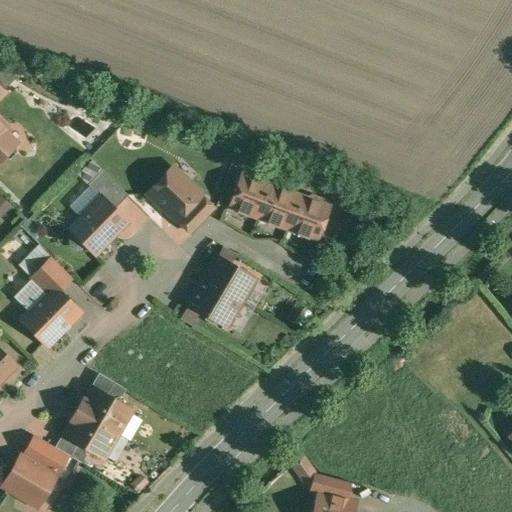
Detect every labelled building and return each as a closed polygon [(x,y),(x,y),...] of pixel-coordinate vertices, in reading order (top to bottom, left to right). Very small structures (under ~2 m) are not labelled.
[(0,121),(0,159),(2,158),(10,158),(16,152),(16,144),(4,132),(7,129),(0,121)] [(200,194),(172,167),(145,194),(162,210),(163,208),(175,220),(176,219),(199,196),(200,194)] [(129,195),(103,169),(88,184),(101,197),(102,196),(115,209),(129,195)] [(331,205),(241,172),(227,208),(317,242),(331,205)] [(115,209),(102,196),(101,197),(70,228),(95,254),(128,221),(115,209)] [(214,209),(199,196),(176,219),(190,233),(214,209)] [(237,254),(223,246),(217,256),(231,264),(237,254)] [(231,264),(217,256),(205,276),(242,298),(254,278),(231,264)] [(72,277),(52,257),(31,278),(47,293),(58,282),(63,287),(72,277)] [(242,298),(205,276),(189,304),(201,311),(226,325),(242,298)] [(47,293),(21,319),(47,345),(80,312),(59,291),(63,287),(58,282),(47,293)] [(201,311),(189,304),(180,318),(193,326),(201,311)] [(0,381),(17,365),(0,348),(0,381)] [(126,389),(101,374),(93,387),(112,398),(120,396),(121,398),(126,389)] [(120,396),(112,398),(93,387),(83,404),(81,403),(78,410),(118,434),(132,410),(122,404),(121,398),(120,396)] [(118,434),(78,410),(74,416),(76,417),(65,434),(84,445),(86,453),(88,453),(94,451),(104,457),(118,434)] [(84,445),(65,434),(57,448),(67,453),(82,463),(88,453),(86,453),(84,445)] [(57,448),(36,435),(25,454),(30,458),(29,459),(55,474),(67,453),(57,448)] [(55,474),(29,459),(30,458),(25,454),(22,453),(3,486),(38,506),(56,475),(55,474)] [(350,482),(317,473),(312,492),(319,493),(320,492),(346,499),(350,482)] [(346,499),(320,492),(319,493),(314,511),(351,511),(354,501),(346,499)]
